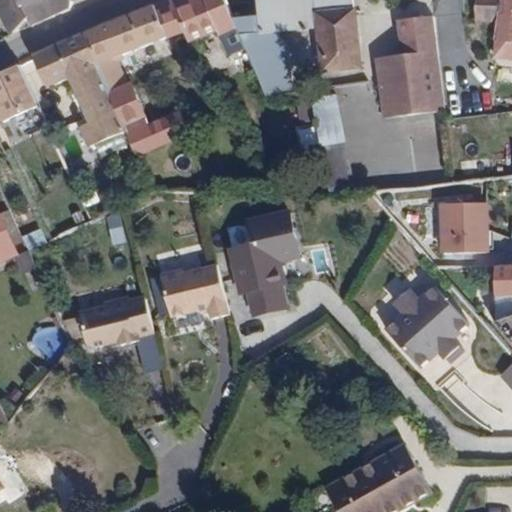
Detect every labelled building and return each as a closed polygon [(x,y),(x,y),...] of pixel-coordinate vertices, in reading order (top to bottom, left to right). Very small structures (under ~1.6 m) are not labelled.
[(0,0),(0,11),(12,35),(29,18),(20,0),(0,0)] [(70,7),(72,0),(20,0),(29,18),(33,26),(70,7)] [(229,0),(174,0),(176,7),(186,31),(189,40),(218,30),(220,35),(241,26),(239,20),(229,0)] [(260,16),(239,20),(241,26),(250,48),(269,97),(292,92),(288,48),(282,41),(282,33),(322,29),(326,75),(360,70),(353,0),(271,0),(260,1),(260,16)] [(479,0),(478,19),(501,20),(502,0),(479,0)] [(511,0),(502,0),(501,20),(498,56),(511,56),(511,0)] [(87,34),(128,132),(139,157),(174,143),(164,119),(151,125),(132,80),(127,83),(117,61),(168,39),(158,15),(154,5),(87,34)] [(176,7),(158,15),(168,39),(186,31),(176,7)] [(378,72),(379,82),(441,74),(436,16),(400,18),(402,53),(393,54),(378,72)] [(220,35),(230,54),(250,48),(241,26),(220,35)] [(128,132),(87,34),(35,55),(50,89),(73,79),(92,124),(82,128),(91,148),(128,132)] [(17,65),(0,73),(0,112),(4,121),(6,120),(13,134),(9,136),(11,141),(47,123),(17,65)] [(441,74),(379,82),(381,100),(397,114),(444,109),(441,74)] [(332,89),(313,92),(314,97),(331,97),(332,89)] [(313,92),(295,94),(299,124),(317,121),(314,97),(313,92)] [(331,97),(314,97),(317,121),(325,168),(349,166),(338,96),(331,97)] [(182,111),(164,119),(174,143),(190,134),(182,111)] [(349,166),(325,168),(330,198),(353,197),(349,166)] [(503,183),(489,183),(489,204),(503,203),(503,183)] [(489,253),(489,204),(443,206),(444,254),(489,253)] [(254,244),(232,249),(242,293),(250,291),(256,316),(287,308),(281,285),(285,284),(280,261),(301,256),(291,212),(249,222),(254,244)] [(106,216),(111,244),(125,242),(119,214),(106,216)] [(0,259),(14,253),(11,246),(24,241),(14,219),(0,225),(0,259)] [(20,257),(25,273),(34,270),(28,254),(20,257)] [(511,265),(496,266),(498,325),(503,323),(504,317),(511,314),(511,265)] [(184,293),(158,300),(175,370),(182,374),(208,367),(209,371),(227,367),(226,362),(243,359),(223,283),(208,287),(207,284),(183,290),(184,293)] [(406,313),(387,330),(421,368),(440,352),(446,359),(460,346),(454,339),(469,326),(434,287),(419,301),(409,290),(396,302),(406,313)] [(89,344),(95,347),(156,332),(147,297),(131,300),(130,297),(106,302),(107,306),(82,311),(89,344)] [(511,314),(504,317),(503,323),(498,325),(511,341),(511,314)] [(460,346),(446,359),(450,364),(465,352),(460,346)] [(511,389),(511,362),(498,375),(511,389)] [(327,490),(338,511),(396,511),(431,494),(407,448),(327,490)]
